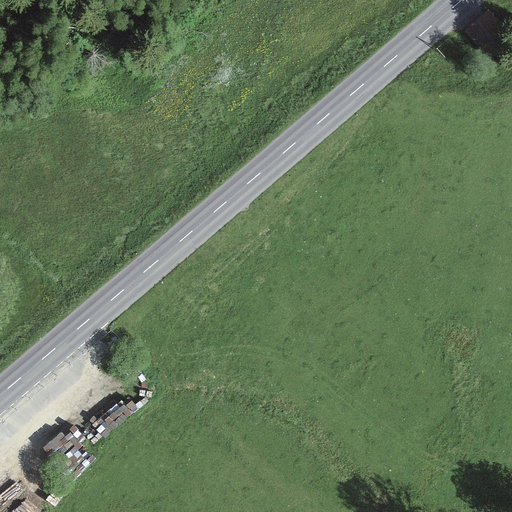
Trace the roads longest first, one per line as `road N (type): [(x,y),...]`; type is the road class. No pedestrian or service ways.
road 1 (secondary): [(464,0),(0,396)]
road 2 (track): [(384,511),(334,445),(295,416),(99,378),(47,357)]
